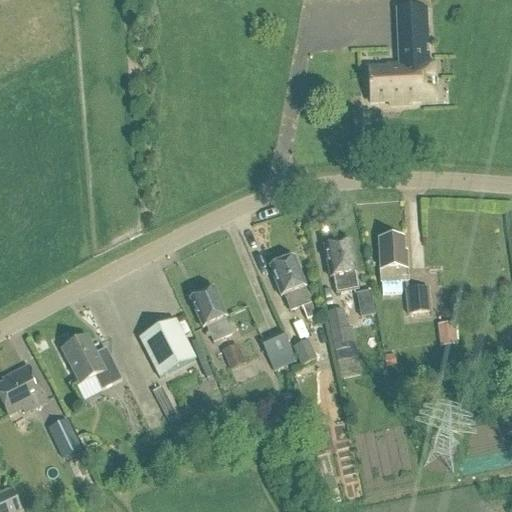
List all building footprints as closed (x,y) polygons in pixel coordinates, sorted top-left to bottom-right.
[(411,108),(411,105),(421,105),(420,82),(429,82),(426,11),(396,12),(399,68),(387,69),(387,71),(368,72),(369,106),(389,105),(389,109),(411,108)] [(402,242),(377,244),(382,300),(401,298),(400,286),(407,286),(404,255),(403,255),(402,242)] [(355,280),(357,280),(350,245),(324,250),(330,281),(334,280),(337,298),(357,294),(355,280)] [(313,318),(302,291),(304,290),(291,261),(267,271),(280,300),(283,299),(290,316),(300,311),(305,322),(313,318)] [(409,318),(433,315),(430,291),(406,294),(409,318)] [(232,339),(224,322),(226,321),(213,292),(189,303),(202,332),(205,330),(213,347),(232,339)] [(255,310),(239,322),(250,335),(265,323),(255,310)] [(348,332),(344,313),(327,316),(336,356),(357,351),(353,331),(348,332)] [(160,382),(196,363),(176,324),(139,343),(160,382)] [(441,351),(458,349),(456,327),(438,329),(441,351)] [(270,365),(292,355),(283,336),(261,347),(270,365)] [(98,364),(86,341),(62,353),(80,389),(94,382),(101,395),(122,384),(109,358),(98,364)] [(209,383),(214,380),(197,346),(192,349),(209,383)] [(302,370),(317,364),(309,346),(294,352),(302,370)] [(232,373),(245,367),(237,348),(224,354),(232,373)] [(274,376),(296,365),(292,356),(270,366),(274,376)] [(387,371),(397,370),(395,358),(385,360),(387,371)] [(25,415),(45,405),(27,371),(3,384),(4,387),(0,389),(0,404),(8,419),(23,411),(25,415)] [(292,408),(290,396),(283,398),(286,409),(292,408)] [(64,440),(54,445),(63,464),(72,459),(82,454),(68,424),(58,429),(64,440)] [(0,511),(19,511),(11,494),(0,498),(0,511)]
